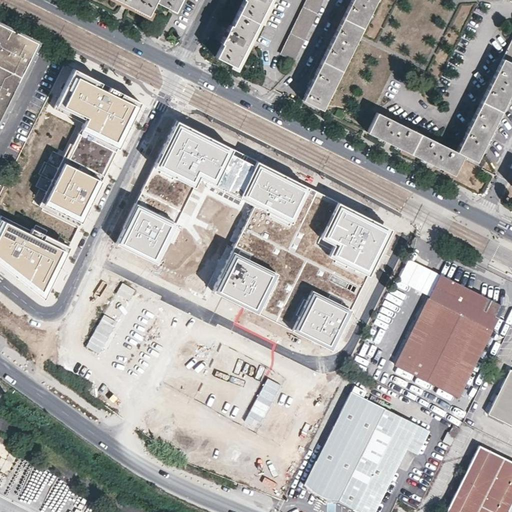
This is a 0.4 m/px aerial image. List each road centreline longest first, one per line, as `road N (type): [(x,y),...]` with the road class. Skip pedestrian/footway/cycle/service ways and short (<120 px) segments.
road 1 (residential): [(424,189),(335,366),(313,366),(86,253)]
road 2 (primary): [(0,365),(154,473),(233,511)]
road 3 (primary): [(424,189),(180,68)]
road 4 (residential): [(180,68),(86,253)]
road 5 (primary): [(180,68),(42,0)]
road 6 (residential): [(86,253),(60,308),(49,314),(0,284)]
